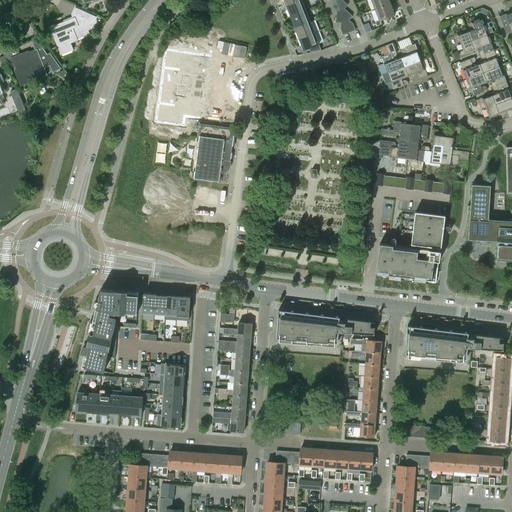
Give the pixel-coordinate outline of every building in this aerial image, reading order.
[(299,0),(287,5),(291,16),(307,10),(302,0),(299,0)] [(332,11),(337,12),(338,10),(341,10),(337,0),(332,0),(333,1),(332,11)] [(348,4),(343,0),(337,0),(341,10),(344,8),(345,9),(348,4)] [(371,0),(375,9),(390,3),(389,0),(371,0)] [(395,14),(390,3),(375,9),(380,20),(395,14)] [(73,49),(70,43),(76,40),(76,39),(89,34),(87,30),(91,29),(97,15),(74,5),(71,15),(72,17),(63,20),(63,21),(53,26),(53,24),(48,26),(60,54),(73,49)] [(353,16),(345,9),(344,8),(341,10),(345,21),(348,19),(349,20),(353,16)] [(291,16),(295,27),(311,21),(307,10),(291,16)] [(338,10),(337,12),(336,22),(341,23),(342,21),(345,21),(341,10),(338,10)] [(474,28),(467,31),(471,40),(488,34),(482,18),(467,23),(468,25),(471,27),(473,26),(474,28)] [(354,24),(349,20),(348,19),(345,21),(350,32),(356,30),(354,24)] [(295,27),(300,38),(315,32),(311,21),(295,27)] [(350,32),(345,21),(342,21),(341,23),(341,29),(343,35),(350,32)] [(461,56),(475,50),(471,40),(467,31),(457,35),(463,50),(461,51),(460,54),(461,56)] [(315,32),(300,38),(304,50),(309,48),(311,51),(322,49),(315,32)] [(479,53),(480,55),(494,49),(488,34),(471,40),(475,50),(481,48),(482,50),(480,51),(479,53)] [(47,54),(37,40),(32,42),(35,50),(29,52),(28,50),(19,54),(17,48),(4,54),(7,61),(11,59),(21,85),(47,75),(45,68),(50,66),(52,72),(61,68),(50,53),(47,54)] [(164,43),(154,115),(183,118),(184,109),(202,111),(205,87),(206,87),(208,72),(207,72),(210,49),(164,43)] [(408,54),(401,57),(404,66),(421,59),(415,44),(401,49),(402,52),(404,53),(407,51),(408,54)] [(487,60),(479,62),(483,72),(500,65),(494,49),(480,55),(481,57),(483,59),(485,57),(487,60)] [(381,75),(382,75),(387,73),(404,66),(401,57),(394,59),(393,57),(395,56),(396,53),(395,51),(381,57),(384,64),(378,66),(381,75)] [(460,63),(466,79),(483,72),(479,62),(473,65),(472,63),(474,62),(475,60),(474,57),(460,63)] [(404,66),(408,76),(415,73),(416,75),(413,77),(413,79),(413,81),(428,76),(421,59),(404,66)] [(507,82),(500,65),(483,72),(487,82),(494,79),(495,81),(492,82),(491,85),(492,87),(507,82)] [(382,75),(385,84),(391,82),(394,89),(408,83),(407,81),(404,80),(402,81),(401,79),(408,76),(404,66),(387,73),(382,75)] [(352,71),(344,74),(349,87),(356,84),(352,71)] [(480,84),(487,82),(483,72),(466,79),(473,95),(487,89),(486,86),(483,86),(481,86),(480,84)] [(499,91),(492,94),(495,104),(511,97),(511,95),(507,82),(492,87),(493,89),(496,90),(498,89),(499,91)] [(499,114),(495,104),(492,94),(478,99),(479,102),(481,103),(484,102),(490,117),(499,114)] [(511,97),(495,104),(499,114),(506,111),(507,113),(505,114),(503,116),(505,119),(511,116),(511,97)] [(400,133),(399,140),(409,141),(411,123),(394,121),(393,130),(383,129),(382,135),(395,136),(397,135),(397,132),(400,133)] [(230,167),(234,128),(235,127),(199,123),(198,135),(200,135),(195,178),(220,181),(221,171),(223,172),(223,169),(227,169),(229,169),(229,167),(230,167)] [(428,125),(411,123),(409,141),(420,142),(421,135),(423,135),(423,138),(424,140),(426,140),(428,125)] [(432,144),(443,145),(453,147),(453,146),(461,147),(462,145),(454,143),(454,136),(438,134),(439,131),(437,129),(434,129),(432,144)] [(390,157),(407,159),(409,141),(399,140),(398,147),(395,147),(396,144),(395,142),(380,140),(379,155),(390,156),(390,157)] [(419,150),(420,142),(409,141),(407,159),(424,161),(426,146),(424,146),(421,148),(421,150),(419,150)] [(159,142),(155,161),(164,162),(168,143),(159,142)] [(428,146),(426,146),(424,161),(440,163),(443,145),(432,144),(431,151),(429,151),(429,148),(428,146)] [(136,145),(124,237),(143,240),(143,236),(152,237),(217,245),(219,225),(155,216),(146,215),(155,148),(136,145)] [(443,145),(440,163),(458,165),(459,158),(468,159),(469,152),(457,151),(455,152),(455,155),(452,155),(452,154),(453,147),(443,145)] [(511,146),(506,147),(507,193),(511,192),(511,220),(489,219),(491,185),(472,184),(469,239),(498,241),(497,259),(511,260),(511,146)] [(375,185),(382,186),(384,174),(377,173),(375,185)] [(407,177),(406,189),(413,190),(414,178),(407,177)] [(426,179),(424,191),(431,192),(433,180),(426,179)] [(444,182),(443,193),(450,194),(451,183),(444,182)] [(380,243),(376,273),(427,280),(427,281),(435,282),(438,261),(439,261),(440,251),(439,251),(440,248),(441,248),(445,216),(415,212),(411,244),(426,246),(426,247),(430,247),(429,259),(417,258),(418,248),(380,243)] [(268,253),(283,258),(285,251),(270,246),(268,253)] [(85,354),(82,366),(104,372),(107,360),(107,359),(108,354),(115,356),(116,339),(111,338),(113,334),(116,321),(116,320),(117,317),(115,316),(116,313),(126,314),(126,313),(137,314),(139,292),(128,292),(128,291),(115,290),(115,291),(101,290),(96,309),(96,308),(95,310),(97,311),(95,320),(93,319),(93,320),(94,321),(90,333),(87,345),(88,345),(85,354)] [(144,293),(142,313),(154,314),(156,295),(156,294),(144,293)] [(156,295),(154,314),(165,315),(166,296),(156,295)] [(165,315),(165,319),(177,320),(179,296),(166,295),(166,296),(165,315)] [(179,296),(177,320),(188,321),(190,297),(179,296)] [(230,307),(229,313),(235,313),(235,321),(247,321),(248,309),(230,307)] [(340,317),(279,309),(277,338),(338,342),(339,331),(345,331),(375,334),(375,326),(371,326),(372,321),(373,321),(345,317),(345,318),(340,318),(340,317)] [(239,322),(238,328),(224,327),(224,333),(238,335),(252,335),(253,323),(239,322)] [(469,332),(408,325),(405,353),(467,358),(468,347),(503,349),(504,342),(500,342),(500,337),(501,337),(501,336),(474,333),(474,334),(469,333),(469,332)] [(251,347),(252,335),(238,335),(237,341),(218,340),(218,345),(251,347)] [(352,338),(352,344),(355,344),(354,351),(362,351),(366,351),(366,352),(380,353),(381,340),(352,338)] [(250,360),(251,347),(218,345),(218,350),(237,352),(236,358),(250,360)] [(351,350),(350,356),(361,357),(361,356),(366,357),(365,363),(365,364),(379,365),(380,353),(366,352),(366,351),(362,351),(354,351),(351,350)] [(495,369),(510,370),(511,357),(496,356),(495,369)] [(236,358),(235,370),(249,371),(250,360),(236,358)] [(161,363),(160,374),(184,375),(185,365),(161,363)] [(365,365),(364,376),(379,377),(379,365),(365,364),(365,365)] [(235,375),(234,382),(248,383),(249,371),(235,370),(235,371),(229,370),(221,369),(221,374),(235,375)] [(495,369),(494,380),(509,381),(510,370),(495,369)] [(160,374),(159,385),(183,386),(184,386),(185,375),(184,375),(160,374)] [(364,376),(363,388),(378,389),(379,377),(364,376)] [(348,378),(348,386),(357,387),(357,381),(353,381),(353,378),(348,378)] [(508,393),(509,381),(494,380),(494,381),(484,380),(484,384),(494,385),(493,392),(508,393)] [(220,388),(219,393),(227,394),(233,395),(233,394),(247,395),(248,383),(234,382),(234,389),(220,388)] [(159,385),(159,395),(163,395),(182,397),(183,397),(183,386),(159,385)] [(359,387),(358,392),(363,392),(362,399),(377,400),(378,389),(363,388),(359,387)] [(109,395),(108,414),(120,415),(121,393),(122,391),(110,390),(109,395)] [(493,392),(493,404),(507,405),(508,393),(493,392)] [(76,406),(75,410),(76,410),(76,411),(87,412),(88,393),(77,393),(76,406)] [(87,412),(97,413),(99,394),(88,393),(87,412)] [(120,415),(131,416),(131,415),(132,396),(132,394),(121,393),(120,415)] [(97,413),(97,414),(108,414),(109,395),(99,394),(97,413)] [(233,395),(232,406),(246,407),(247,395),(233,394),(233,395)] [(163,395),(163,404),(182,406),(182,397),(163,395)] [(132,396),(131,415),(141,416),(143,397),(132,396)] [(362,403),(362,411),(376,412),(377,400),(362,399),(362,403)] [(163,404),(162,415),(181,416),(182,416),(182,406),(163,404)] [(493,404),(492,416),(506,417),(507,405),(493,404)] [(232,413),(217,412),(213,412),(213,417),(245,419),(246,407),(232,406),(232,413)] [(346,410),(346,415),(355,416),(361,416),(361,423),(375,424),(376,412),(362,411),(362,412),(355,411),(346,410)] [(157,414),(156,425),(180,427),(181,416),(162,415),(157,414)] [(492,416),(491,428),(506,429),(506,417),(492,416)] [(213,417),(212,422),(221,423),(231,424),(230,430),(244,431),(245,419),(213,417)] [(345,423),(345,427),(360,428),(360,435),(374,436),(375,424),(361,423),(361,424),(345,423)] [(491,428),(491,429),(490,441),(505,442),(506,429),(491,428)] [(299,464),(312,464),(313,449),(301,448),(301,452),(299,464)] [(325,450),(313,449),(312,464),(324,465),(325,450)] [(337,450),(325,450),(324,465),(336,466),(337,450)] [(336,466),(338,466),(347,467),(349,451),(337,450),(336,466)] [(347,467),(359,468),(360,452),(349,451),(347,467)] [(169,467),(181,468),(182,453),(170,452),(170,455),(169,467)] [(359,468),(360,468),(372,469),(373,453),(360,452),(359,468)] [(432,468),(442,469),(443,452),(431,452),(431,456),(430,468),(429,473),(432,474),(432,468)] [(442,469),(454,470),(455,453),(443,452),(442,469)] [(181,468),(193,469),(194,453),(182,453),(181,468)] [(193,469),(205,470),(206,454),(194,453),(193,469)] [(456,470),(466,471),(467,454),(455,453),(454,470),(456,470)] [(205,470),(217,471),(218,455),(206,454),(205,470)] [(466,471),(478,472),(479,455),(467,454),(466,471)] [(217,471),(229,472),(230,456),(218,455),(217,471)] [(479,455),(478,472),(490,472),(491,456),(479,455)] [(230,456),(229,472),(241,473),(243,457),(230,456)] [(491,456),(490,472),(502,473),(503,457),(491,456)] [(283,474),(284,462),(282,462),(276,461),(268,461),(267,473),(283,474)] [(146,477),(147,466),(147,465),(146,465),(145,465),(139,465),(131,464),(130,476),(146,477)] [(413,479),(414,467),(414,466),(411,466),(405,466),(398,465),(397,477),(413,479)] [(267,473),(266,485),(282,486),(283,474),(267,473)] [(145,487),(146,477),(130,476),(129,488),(145,489),(145,490),(148,490),(149,488),(145,487)] [(412,490),(413,479),(397,477),(396,489),(412,490)] [(162,483),(161,491),(174,492),(175,484),(162,483)] [(429,484),(429,494),(440,494),(440,485),(429,484)] [(266,485),(266,497),(281,498),(282,486),(266,485)] [(129,488),(128,500),(144,501),(145,490),(145,489),(129,488)] [(411,502),(412,491),(412,490),(396,489),(395,501),(411,502)] [(266,497),(265,509),(281,510),(287,510),(287,508),(281,507),(281,498),(266,497)] [(180,511),(181,510),(172,509),(172,499),(160,498),(159,511),(180,511)] [(143,511),(144,501),(128,500),(126,511),(143,511)] [(410,511),(411,503),(411,502),(395,501),(394,511),(410,511)]
